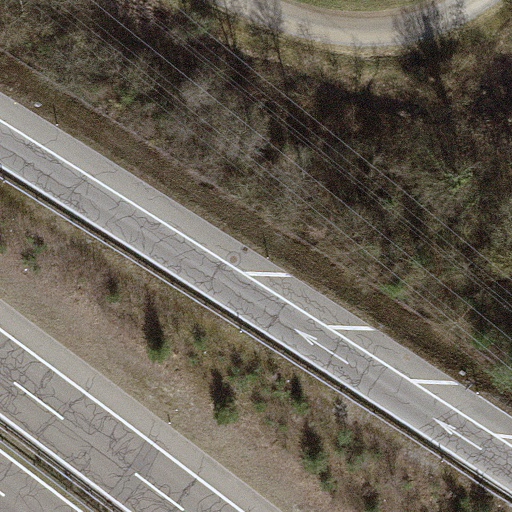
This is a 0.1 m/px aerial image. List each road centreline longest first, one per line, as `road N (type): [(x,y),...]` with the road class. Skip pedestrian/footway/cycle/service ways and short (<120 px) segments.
road 1 (motorway): [(511,467),(0,146)]
road 2 (track): [(237,0),(309,23),(371,30),(408,27),(477,0)]
road 3 (motorway): [(186,511),(0,370)]
